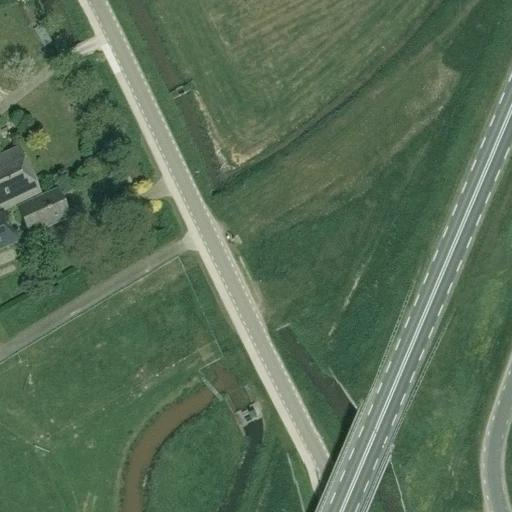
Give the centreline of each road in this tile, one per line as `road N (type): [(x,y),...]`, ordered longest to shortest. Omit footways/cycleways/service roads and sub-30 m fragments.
road 1 (unclassified): [(345,511),(94,0)]
road 2 (primary): [(340,511),(511,113)]
road 3 (unclassified): [(499,511),(493,450),(511,389)]
